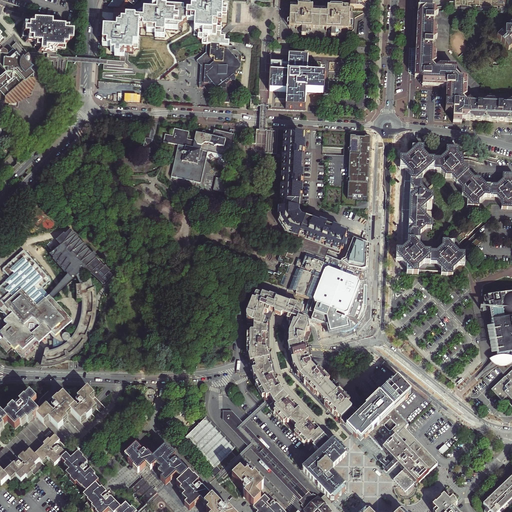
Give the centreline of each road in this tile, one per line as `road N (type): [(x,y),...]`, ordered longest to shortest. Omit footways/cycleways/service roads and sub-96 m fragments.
road 1 (tertiary): [(114,378),(191,381),(349,344)]
road 2 (tertiary): [(349,344),(192,374),(114,378)]
road 3 (tertiary): [(83,108),(313,123)]
road 4 (residential): [(384,232),(313,205),(313,123)]
road 5 (secondary): [(0,207),(70,137),(83,108)]
road 6 (tertiary): [(379,339),(478,421)]
